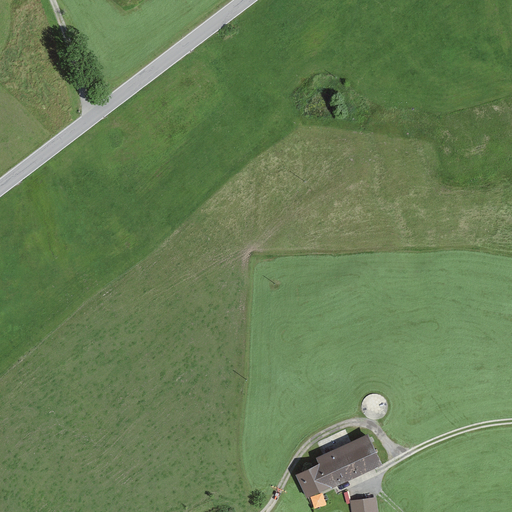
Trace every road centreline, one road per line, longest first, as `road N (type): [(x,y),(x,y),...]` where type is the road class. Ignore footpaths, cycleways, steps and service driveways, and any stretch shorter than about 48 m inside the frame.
road 1 (tertiary): [(247,0),(0,189)]
road 2 (track): [(266,511),(305,451),(350,422),(378,429),(398,459)]
road 3 (track): [(348,489),(451,434),(511,422)]
road 4 (track): [(95,116),(52,0)]
